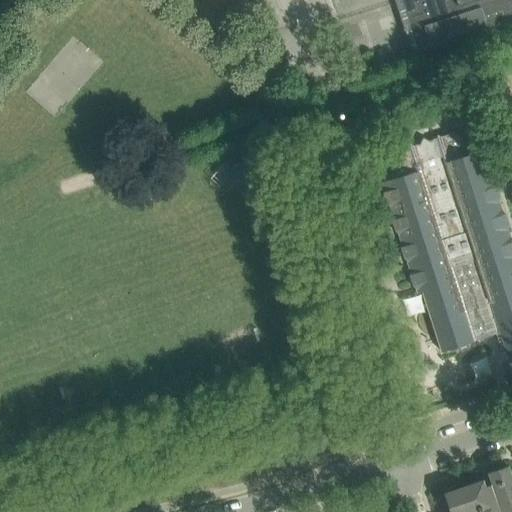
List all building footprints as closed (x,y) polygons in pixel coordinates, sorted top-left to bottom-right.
[(411,52),(412,53),(430,47),(432,51),(489,32),(488,28),(496,26),(497,29),(511,24),(511,0),(401,0),(400,1),(416,51),(411,52)] [(495,63),(494,64),(494,67),(496,74),(511,68),(511,56),(497,61),(496,61),(495,62),(495,63)] [(350,110),(347,117),(357,123),(364,111),(357,107),(356,107),(355,107),(354,108),(352,108),(352,109),(351,109),(350,110)] [(398,178),(382,183),(417,294),(425,291),(445,351),(469,344),(469,343),(496,334),(502,353),(511,351),(511,243),(483,151),(467,155),(461,135),(460,135),(460,134),(459,134),(459,133),(458,133),(457,133),(457,132),(456,132),(455,132),(441,137),(437,136),(436,138),(413,146),(410,144),(409,147),(394,152),(393,153),(392,153),(392,154),(391,155),(391,156),(391,157),(398,178)] [(451,511),(511,511),(511,478),(508,467),(489,473),(493,485),(485,488),(483,481),(456,490),(454,485),(439,490),(445,508),(450,507),(451,511)]
